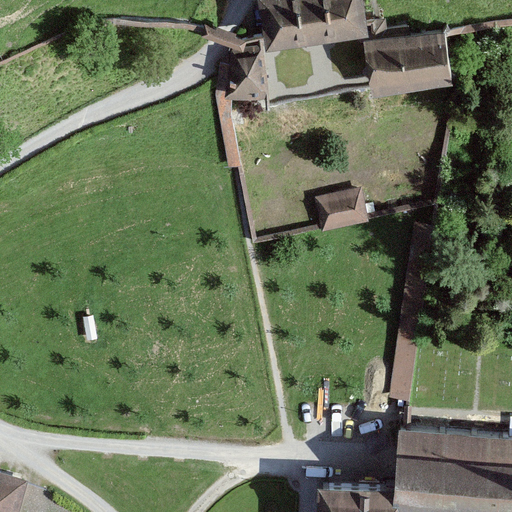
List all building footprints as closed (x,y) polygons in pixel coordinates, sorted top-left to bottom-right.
[(366,0),(261,0),(266,34),(366,22),(376,79),(459,67),(453,25),(452,18),(387,27),(385,12),(369,15),(366,0)] [(246,32),(204,17),(201,26),(243,41),(246,32)] [(263,44),(232,44),(230,60),(225,87),(232,88),(267,88),(263,44)] [(230,164),(240,161),(231,110),(232,88),(225,87),(230,60),(220,59),(217,78),(215,90),(230,164)] [(362,187),(316,197),(322,225),(323,229),(369,219),(362,187)] [(511,511),(511,436),(400,426),(399,447),(396,511),(511,511)] [(396,511),(399,447),(320,443),(316,511),(396,511)] [(0,511),(17,511),(26,476),(0,469),(0,511)]
